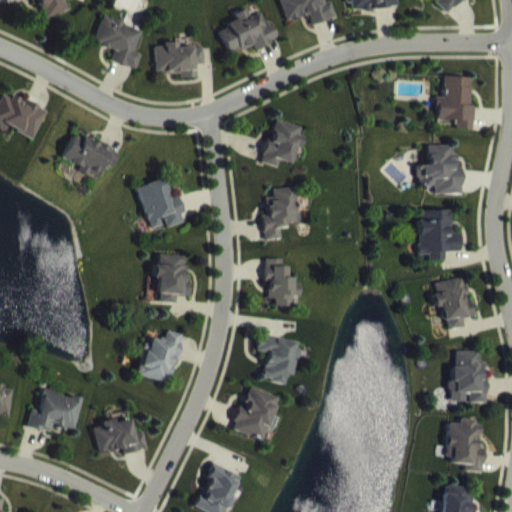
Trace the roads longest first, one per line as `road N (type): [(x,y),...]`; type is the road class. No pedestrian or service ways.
road 1 (residential): [(0,49),(126,112),(173,119),(375,49),(511,42)]
road 2 (residential): [(143,511),(220,359),(224,237),(209,112)]
road 3 (residential): [(511,301),(495,199),(511,98)]
road 4 (residential): [(0,458),(80,484),(131,511)]
